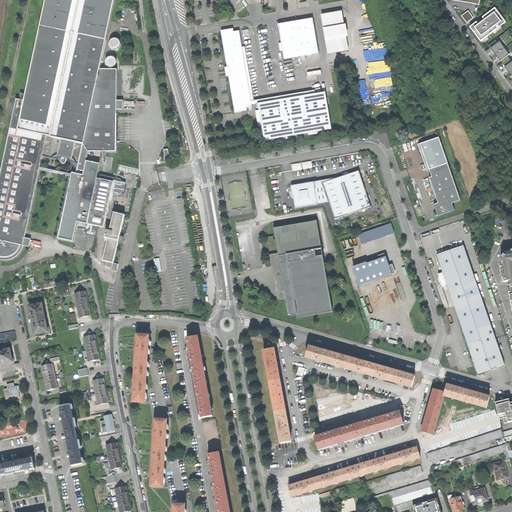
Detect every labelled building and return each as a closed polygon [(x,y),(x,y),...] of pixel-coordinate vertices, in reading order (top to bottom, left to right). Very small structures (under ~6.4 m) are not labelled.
[(9,260),(15,258),(18,256),(21,253),(24,249),(25,245),(31,246),(33,239),(27,237),(40,170),(71,177),(58,239),(73,242),(77,222),(104,228),(111,193),(113,182),(94,178),(89,177),(84,175),(89,151),(117,152),(118,137),(118,132),(118,126),(118,120),(119,69),(114,69),(114,67),(115,66),(117,65),(118,63),(118,60),(116,58),(114,56),(111,56),(109,58),(107,61),(108,64),(109,66),(111,67),(111,69),(101,69),(112,21),(116,0),(45,0),(26,94),(24,100),(16,99),(15,104),(0,178),(0,258),(1,259),(5,260),(9,260)] [(480,41),(505,22),(494,8),(469,27),(475,34),(480,41)] [(473,17),(468,10),(460,16),(466,23),(473,17)] [(323,17),(329,52),(348,49),(342,13),(323,17)] [(285,59),(319,53),(313,18),(279,24),(285,59)] [(236,109),(252,106),(248,78),(246,78),(243,59),(244,59),(240,31),(223,34),(226,48),(224,49),(228,68),(229,68),(230,71),(230,75),(229,75),(233,98),(234,98),(236,109)] [(115,49),(117,49),(118,48),(119,47),(120,45),(120,43),(120,42),(119,40),(118,39),(116,39),(114,38),(112,39),(111,40),(110,41),(110,43),(110,45),(110,47),(111,48),(113,49),(115,49)] [(498,41),(490,47),(493,51),(497,57),(507,70),(511,76),(511,61),(508,56),(510,54),(498,41)] [(332,129),(326,92),(258,103),(261,116),(265,141),(332,129)] [(421,143),(429,169),(448,163),(439,137),(421,143)] [(311,161),(302,163),(303,170),(312,168),(312,167),(311,161)] [(301,163),(292,165),(293,171),(302,170),(301,163)] [(436,211),(438,216),(455,210),(452,203),(460,200),(448,163),(429,169),(432,177),(429,177),(434,191),(438,203),(434,204),(436,211)] [(359,171),(336,178),(323,183),(329,202),(335,219),(371,207),(359,171)] [(95,173),(94,178),(113,182),(111,193),(118,195),(121,194),(122,193),(125,191),(126,187),(125,182),(120,178),(95,173)] [(323,183),(336,178),(322,180),(300,184),(297,185),(295,187),(293,189),(292,192),(294,198),(295,208),(329,202),(323,183)] [(126,215),(115,212),(110,231),(108,230),(106,238),(108,239),(103,260),(108,261),(106,267),(118,269),(119,264),(114,263),(120,242),(123,243),(125,237),(121,236),(126,215)] [(298,317),(333,311),(324,256),(317,258),(316,254),(315,250),(322,248),(317,220),(312,221),(274,228),(274,232),(275,232),(276,239),(274,239),(273,236),(267,237),(272,266),(276,293),(284,292),(286,300),(289,315),(297,314),(298,317)] [(391,223),(358,235),(362,245),(395,233),(391,223)] [(463,246),(436,255),(460,323),(475,366),(478,374),(494,369),(504,365),(492,330),(463,246)] [(504,283),(509,282),(511,281),(511,251),(511,253),(507,254),(507,256),(504,256),(503,255),(502,258),(503,259),(503,261),(501,261),(503,271),(501,271),(501,276),(502,279),(504,279),(504,283)] [(366,263),(353,267),(360,286),(395,273),(392,264),(389,265),(386,257),(384,254),(378,256),(379,259),(367,264),(366,263)] [(154,259),(157,272),(163,271),(160,258),(154,259)] [(75,294),(80,318),(91,315),(90,311),(87,297),(86,291),(75,294)] [(35,334),(50,331),(44,303),(29,306),(32,319),(35,334)] [(0,341),(16,338),(15,331),(0,334),(0,341)] [(84,337),(89,361),(100,359),(99,354),(96,340),(95,335),(84,337)] [(135,402),(146,402),(146,398),(146,393),(146,389),(147,385),(147,376),(148,371),(148,367),(148,362),(149,354),(149,349),(149,345),(150,340),(150,336),(139,335),(138,345),(137,345),(137,346),(136,348),(138,348),(137,367),(135,366),(135,368),(135,370),(137,370),(135,388),(134,388),(134,390),(134,392),(135,392),(135,402)] [(191,352),(193,365),(203,363),(198,336),(188,338),(191,352)] [(309,346),(306,357),(318,361),(327,363),(331,352),(309,346)] [(264,351),(270,382),(280,379),(278,366),(275,348),(264,351)] [(0,351),(0,363),(0,364),(14,361),(11,349),(0,351)] [(351,359),(331,352),(327,363),(339,367),(348,369),(351,359)] [(56,363),(57,368),(61,367),(59,358),(53,360),(54,363),(56,363)] [(372,365),(351,359),(348,369),(360,373),(369,375),(372,365)] [(195,378),(198,391),(208,389),(208,388),(203,363),(193,365),(195,378)] [(47,390),(58,388),(53,364),(42,366),(43,370),(46,386),(47,390)] [(393,371),(372,365),(369,375),(381,379),(390,382),(393,371)] [(87,368),(78,370),(79,377),(89,375),(87,368)] [(415,377),(393,371),(390,382),(403,385),(412,388),(415,377)] [(93,381),(98,405),(109,402),(108,398),(105,383),(104,379),(93,381)] [(270,382),(275,412),(286,411),(283,395),(280,379),(270,382)] [(15,383),(7,385),(8,389),(5,389),(6,397),(8,397),(9,401),(15,399),(15,398),(20,397),(19,392),(20,392),(19,386),(15,387),(15,383)] [(444,397),(465,402),(468,391),(458,388),(447,385),(445,393),(444,397)] [(203,418),(213,416),(208,389),(198,391),(200,404),(203,418)] [(439,414),(444,397),(445,393),(434,390),(431,400),(428,411),(439,414)] [(465,402),(487,408),(489,397),(478,394),(468,391),(465,402)] [(505,424),(511,421),(511,402),(510,403),(509,400),(495,403),(499,418),(503,417),(505,424)] [(63,418),(64,425),(74,423),(71,404),(60,407),(63,418)] [(281,443),(291,441),(288,424),(286,411),(275,412),(281,443)] [(433,435),(439,414),(428,411),(425,420),(422,432),(433,435)] [(392,428),(403,424),(400,412),(359,424),(363,436),(374,433),(392,428)] [(105,421),(108,433),(117,431),(115,423),(113,415),(105,417),(105,421)] [(153,486),(164,487),(164,483),(164,478),(165,474),(165,469),(165,461),(166,456),(166,452),(166,447),(167,439),(167,434),(167,430),(168,426),(168,421),(157,421),(156,430),(155,430),(155,432),(154,433),(156,433),(155,452),(153,452),(153,454),(153,455),(155,455),(153,474),(152,474),(152,475),(152,477),(153,477),(153,486)] [(67,436),(69,447),(79,445),(74,423),(64,425),(67,436)] [(351,440),(363,436),(359,424),(315,437),(319,450),(333,445),(351,440)] [(448,447),(427,453),(430,460),(503,436),(501,430),(448,447)] [(511,430),(503,433),(505,438),(511,436),(511,430)] [(106,445),(111,469),(122,467),(122,462),(118,446),(117,443),(106,445)] [(71,458),(73,466),(83,464),(79,445),(69,447),(71,458)] [(506,461),(510,460),(506,445),(434,468),(436,474),(457,468),(483,460),(504,453),(506,461)] [(404,451),(392,455),(395,465),(420,458),(417,448),(404,451)] [(212,467),(214,481),(225,479),(220,453),(209,454),(212,467)] [(378,459),(366,463),(369,473),(395,465),(392,455),(378,459)] [(11,473),(35,468),(33,458),(22,460),(9,463),(11,473)] [(508,477),(504,461),(493,463),(498,480),(503,479),(508,477)] [(0,475),(11,473),(9,463),(0,464),(0,475)] [(353,467),(340,471),(344,481),(369,473),(366,463),(353,467)] [(364,482),(366,490),(423,472),(421,466),(364,482)] [(326,475),(315,479),(318,489),(344,481),(340,471),(326,475)] [(106,478),(107,484),(115,482),(114,476),(106,478)] [(217,494),(219,507),(230,506),(225,479),(214,481),(217,494)] [(289,487),(292,497),(318,489),(315,479),(302,483),(289,487)] [(371,505),(378,503),(393,499),(433,486),(434,486),(432,479),(369,498),(371,505)] [(115,488),(119,511),(123,511),(132,510),(131,506),(128,491),(127,486),(115,488)] [(394,504),(435,493),(433,486),(393,499),(394,504)] [(480,503),(488,501),(484,489),(483,489),(482,486),(478,487),(479,490),(470,493),(474,504),(480,503)] [(455,511),(459,511),(464,509),(460,496),(456,497),(455,494),(448,496),(452,511),(455,511)] [(354,498),(346,500),(347,504),(340,506),(341,511),(348,511),(357,509),(354,498)] [(394,506),(394,504),(393,499),(378,503),(380,510),(394,506)] [(441,511),(437,499),(413,506),(415,511),(441,511)]
